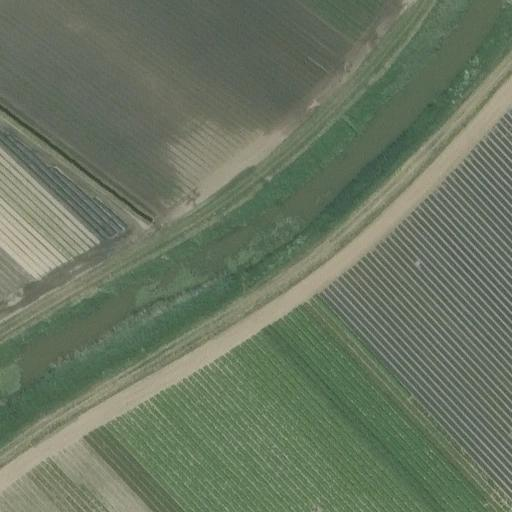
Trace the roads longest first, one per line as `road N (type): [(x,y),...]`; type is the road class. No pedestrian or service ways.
road 1 (track): [(511,54),(347,229),(233,318),(0,459)]
road 2 (track): [(424,0),(324,118),(188,229),(0,336)]
